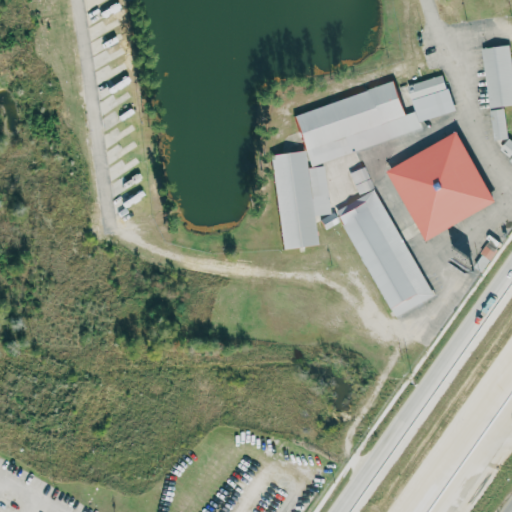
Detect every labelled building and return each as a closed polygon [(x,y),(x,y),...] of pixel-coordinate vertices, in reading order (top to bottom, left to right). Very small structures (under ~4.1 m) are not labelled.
[(511,105),(511,46),(486,50),(493,108),(511,105)] [(313,166),(296,115),(397,81),(408,115),(420,111),(411,84),(449,72),(461,107),(423,120),(425,128),(313,166)] [(460,133),(391,172),(431,242),(500,202),(460,133)] [(511,162),(511,163),(511,140),(510,139),(502,150),(511,157),(511,162)] [(326,168),(307,171),(305,152),(271,156),(283,250),(321,245),(318,216),(332,215),(326,168)] [(377,190),(439,296),(398,319),(337,214),(377,190)]
